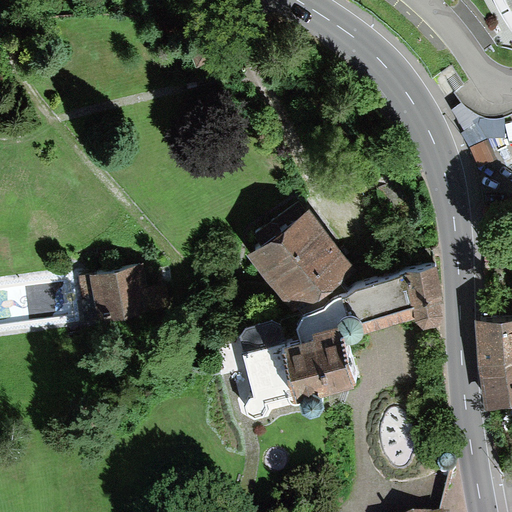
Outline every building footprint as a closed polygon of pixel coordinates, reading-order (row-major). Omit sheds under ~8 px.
[(511,0),(494,0),(497,7),(511,31),(511,0)] [(306,206),(244,255),(291,313),(352,264),(306,206)] [(439,263),(405,271),(416,315),(424,326),(440,323),(445,311),(442,298),(445,298),(439,263)] [(139,266),(81,278),(90,326),(171,309),(166,283),(143,288),(139,266)] [(323,396),(320,393),(359,383),(345,339),(348,340),(352,340),(358,339),(364,334),(364,330),(369,329),(416,315),(405,271),(357,287),(350,292),(343,293),(339,294),(333,297),(329,302),(326,306),(305,314),(299,327),(302,340),(288,344),(299,399),(303,398),(302,401),(305,411),(313,415),(322,412),(326,405),(323,396)] [(511,318),(476,320),(479,366),(486,412),(511,405),(511,318)] [(289,401),(299,399),(288,344),(286,344),(281,326),(273,322),(247,329),(241,337),(246,352),(243,353),(254,397),(251,399),(246,407),(248,415),(255,419),(264,417),(268,410),(266,404),(288,398),(289,401)]
